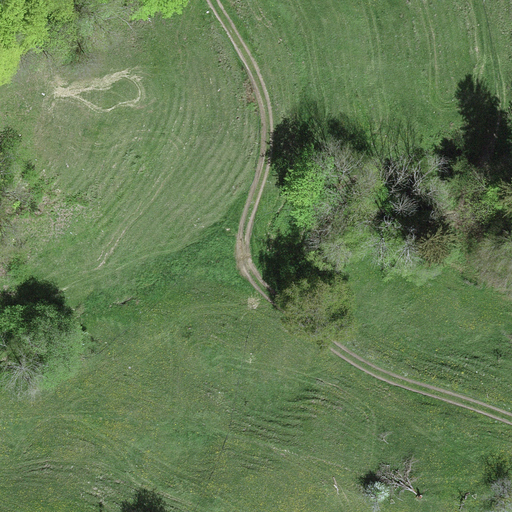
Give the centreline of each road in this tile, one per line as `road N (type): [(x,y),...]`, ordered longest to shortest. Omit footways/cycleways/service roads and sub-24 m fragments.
road 1 (track): [(212,0),(267,108),(266,165),(243,239),(252,275),(388,372),(511,414)]
road 2 (track): [(490,153),(497,115),(477,0)]
road 3 (track): [(511,260),(470,215),(473,186),(490,153)]
